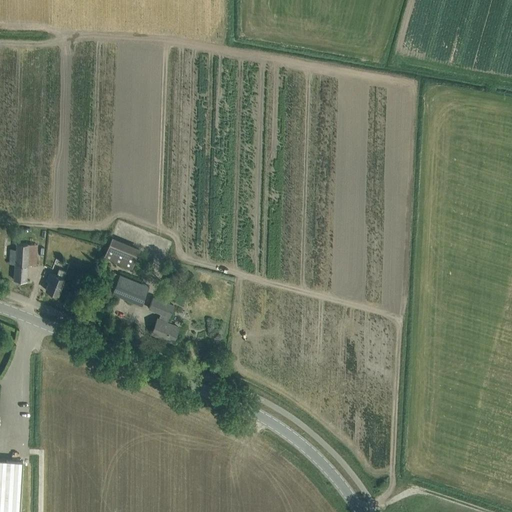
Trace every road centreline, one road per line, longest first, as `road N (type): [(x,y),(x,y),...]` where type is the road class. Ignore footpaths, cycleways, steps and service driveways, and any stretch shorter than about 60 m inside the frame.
road 1 (unknown): [(363,506),(389,486),(401,463),(402,317),(193,262)]
road 2 (secondary): [(357,511),(312,451),(269,420),(0,306)]
